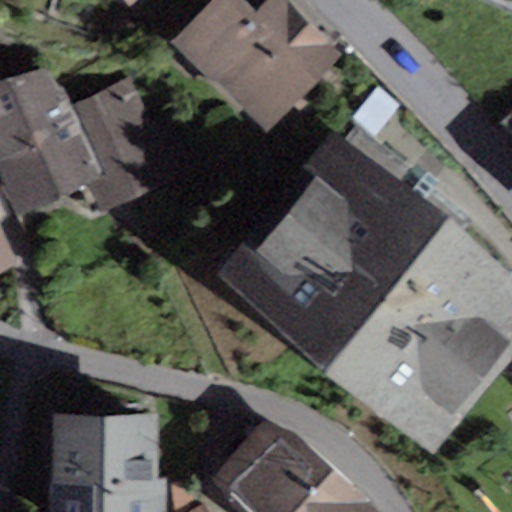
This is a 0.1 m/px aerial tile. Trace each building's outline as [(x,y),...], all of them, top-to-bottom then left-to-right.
[(331,48),(282,0),(275,0),(262,14),(248,0),(217,0),(185,32),(215,62),(224,54),(274,104),(292,86),(301,96),(324,74),(314,64),(331,48)] [(111,196),(107,186),(179,154),(166,126),(147,134),(126,88),(72,114),(49,65),(0,77),(0,172),(11,193),(20,188),(22,191),(76,167),(93,204),(111,196)] [(432,408),(511,312),(511,286),(451,235),(467,216),(430,185),(417,201),(398,185),(411,169),(360,127),(251,257),(432,408)] [(0,248),(9,244),(0,225),(0,248)] [(65,414),(63,511),(150,511),(150,498),(165,498),(165,473),(150,473),(151,414),(123,414),(123,398),(90,398),(90,414),(65,414)] [(275,511),(366,511),(375,502),(331,461),(308,441),(268,419),(225,467),(275,511)]
